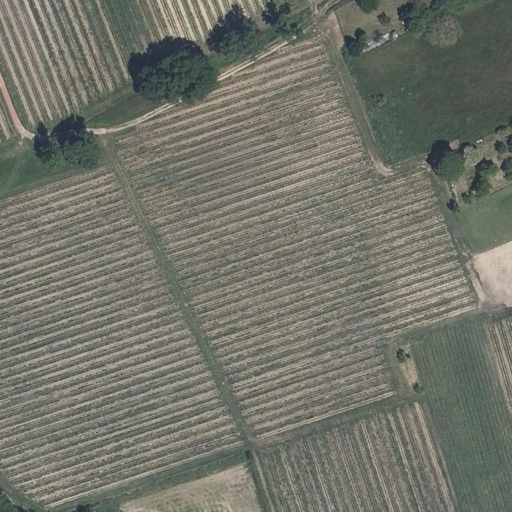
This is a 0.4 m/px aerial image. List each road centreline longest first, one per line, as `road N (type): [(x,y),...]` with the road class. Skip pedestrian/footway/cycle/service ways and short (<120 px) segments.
road 1 (track): [(320,16),(389,175),(428,164),(483,310),(391,349),(404,399),(258,445)]
road 2 (track): [(0,481),(11,497),(37,509),(63,509),(258,445),(104,133)]
road 3 (track): [(0,62),(31,136),(82,138),(145,123),(275,52),(340,0)]
